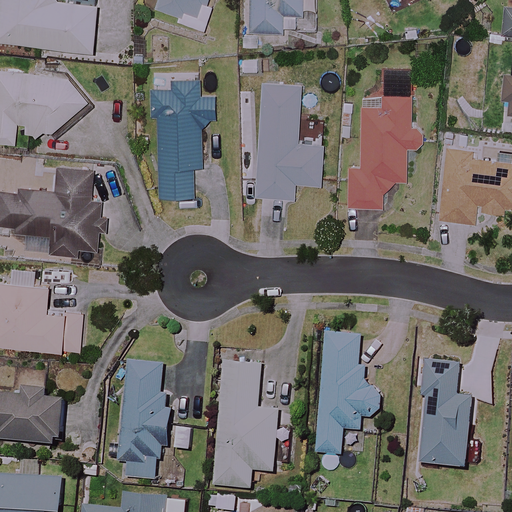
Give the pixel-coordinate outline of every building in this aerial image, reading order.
[(99,3),(62,0),(61,0),(1,0),(0,15),(0,40),(95,50),(99,3)] [(160,0),(158,9),(204,24),(211,0),(160,0)] [(253,0),(252,33),(284,34),(285,9),(318,11),(318,0),(253,0)] [(243,57),(242,74),(262,74),(263,58),(243,57)] [(42,134),(46,130),(59,131),(92,99),(75,76),(0,70),(0,141),(18,143),(20,123),(27,123),(27,133),(42,134)] [(197,166),(207,166),(205,120),(222,120),(222,95),(204,96),(203,80),(173,81),(173,91),(152,91),(153,119),(160,118),(163,197),(198,196),(197,166)] [(306,85),(266,82),(259,197),(296,199),(297,183),(325,184),(327,145),(302,143),(306,85)] [(384,204),(384,189),(396,189),(396,180),(403,180),(412,180),(412,146),(426,146),(426,127),(416,127),(416,96),(363,96),(362,168),(350,167),(350,207),(384,208),(384,204)] [(511,162),(480,159),(481,152),(448,148),(441,219),(476,223),(477,211),(505,213),(506,209),(511,209),(511,162)] [(33,236),(32,249),(51,250),(51,253),(82,256),(83,248),(102,250),(106,199),(94,198),(96,167),(60,165),(59,191),(24,189),(23,194),(0,192),(0,235),(15,237),(15,234),(33,236)] [(53,282),(0,277),(0,342),(82,350),(86,311),(51,308),(53,282)] [(381,388),(374,387),(376,359),(364,358),(366,335),(328,332),(318,451),(345,454),(347,428),(363,429),(365,415),(379,416),(381,388)] [(464,363),(427,359),(424,396),(429,397),(424,462),(473,466),(479,395),(461,394),(464,363)] [(172,364),(132,360),(124,443),(114,442),(113,458),(132,460),(130,476),(161,479),(164,445),(174,446),(177,408),(168,407),(172,364)] [(261,407),(265,363),(227,360),(216,484),(255,487),(257,468),(279,470),(284,409),(261,407)] [(0,438),(65,441),(67,393),(0,389),(0,438)] [(197,427),(180,426),(179,448),(196,449),(197,427)] [(72,476),(0,472),(0,511),(49,511),(49,510),(70,511),(72,476)] [(170,493),(128,489),(127,508),(84,505),(83,511),(192,511),(193,499),(170,497),(170,493)]
